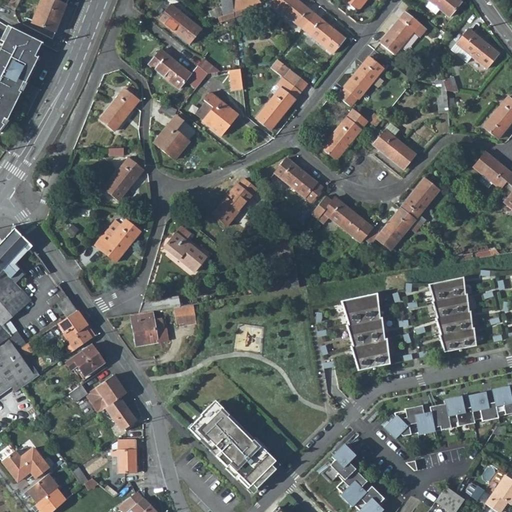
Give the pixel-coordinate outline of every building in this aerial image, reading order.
[(4,0),(0,9),(0,10),(13,17),(21,0),(4,0)] [(40,0),(33,19),(27,16),(24,22),(52,37),(67,0),(40,0)] [(219,0),(220,6),(221,15),(233,12),(232,0),(219,0)] [(240,10),(237,0),(232,0),(233,12),(240,10)] [(258,0),(237,0),(240,10),(261,4),(261,3),(258,0)] [(296,0),(276,0),(272,6),(302,29),(314,14),(296,0)] [(342,0),(356,11),(364,0),(342,0)] [(460,1),(458,0),(428,0),(430,1),(425,7),(435,14),(439,8),(449,16),(460,1)] [(198,30),(167,6),(156,21),(186,44),(198,30)] [(220,6),(198,14),(206,20),(217,17),(221,15),(220,6)] [(233,12),(221,15),(217,17),(219,22),(234,18),(233,12)] [(378,43),(394,55),(412,31),(419,37),(424,30),(403,12),(378,43)] [(332,53),(344,38),(314,14),(302,29),(332,53)] [(12,26),(6,37),(35,53),(42,42),(12,26)] [(498,53),(468,28),(456,43),(472,56),(486,67),(498,53)] [(0,126),(2,124),(0,121),(0,118),(2,115),(5,116),(20,89),(18,88),(22,81),(24,82),(37,57),(34,55),(35,53),(6,37),(0,47),(0,126)] [(472,56),(456,43),(451,49),(467,61),(472,56)] [(177,90),(185,79),(195,87),(196,86),(205,74),(195,67),(189,75),(157,51),(146,66),(177,90)] [(343,86),(344,87),(337,96),(349,106),(357,97),(358,98),(383,68),(367,56),(343,86)] [(222,71),(203,57),(195,67),(205,74),(222,71)] [(240,68),(228,70),(231,91),(242,89),(240,68)] [(300,91),(305,85),(307,83),(288,68),(281,76),(285,80),(300,91)] [(279,88),(256,118),(270,129),(300,91),(285,80),(281,76),(274,85),(279,88)] [(443,89),(457,92),(453,76),(441,80),(443,89)] [(443,89),(441,80),(433,81),(434,87),(443,89)] [(188,97),(195,102),(203,92),(196,86),(195,87),(188,97)] [(434,87),(438,113),(447,112),(446,107),(445,98),(443,89),(434,87)] [(137,100),(122,89),(98,120),(113,131),(137,100)] [(237,114),(210,93),(203,101),(212,108),(202,121),(220,135),(237,114)] [(453,97),(445,98),(446,107),(454,106),(453,97)] [(511,119),(511,102),(506,97),(481,128),(496,139),(509,123),(511,119)] [(171,116),(174,109),(160,103),(157,110),(171,116)] [(352,108),(321,147),(336,159),(367,120),(352,108)] [(375,114),(369,122),(376,128),(383,120),(375,114)] [(183,121),(175,115),(154,142),(175,159),(189,141),(175,131),(183,121)] [(399,131),(391,124),(373,146),(403,170),(415,155),(394,138),(399,131)] [(110,147),(111,155),(122,154),(122,146),(110,147)] [(506,183),(511,175),(511,174),(486,154),(474,168),(482,174),(478,179),(487,187),(492,182),(500,189),(501,189),(506,183)] [(142,170),(127,158),(104,188),(119,200),(142,170)] [(275,174),(291,186),(311,202),(322,187),(285,158),(285,159),(274,173),(275,174)] [(291,186),(275,174),(271,179),(287,191),(291,186)] [(237,185),(235,184),(211,214),(226,227),(255,189),(242,179),(237,185)] [(418,228),(423,222),(417,216),(436,193),(421,181),(396,210),(418,228)] [(511,187),(506,183),(501,189),(510,197),(511,194),(511,187)] [(319,218),(323,212),(359,242),(361,239),(372,227),(335,197),(332,201),(325,195),(312,212),(319,218)] [(474,204),(471,200),(462,206),(466,210),(474,204)] [(361,239),(368,245),(372,240),(387,252),(406,229),(413,235),(418,228),(396,210),(378,232),(372,227),(361,239)] [(120,226),(113,221),(94,246),(115,262),(139,232),(124,221),(120,226)] [(181,224),(175,232),(185,240),(191,232),(181,224)] [(15,229),(0,244),(0,393),(10,387),(14,392),(20,388),(25,385),(37,376),(38,376),(20,349),(27,345),(19,333),(12,338),(4,325),(31,300),(21,289),(30,281),(20,269),(16,272),(9,263),(29,242),(28,241),(15,229)] [(185,240),(175,232),(164,246),(195,270),(206,255),(185,240)] [(29,242),(9,263),(16,272),(20,269),(15,263),(31,246),(29,242)] [(497,247),(490,252),(493,256),(504,254),(497,247)] [(251,295),(296,288),(294,274),(249,282),(251,295)] [(438,335),(443,352),(459,349),(475,346),(473,327),(471,328),(469,310),(468,311),(466,293),(464,294),(462,277),(445,280),(427,284),(432,301),(431,301),(436,317),(434,318),(439,334),(438,335)] [(350,345),(357,370),(373,367),(389,364),(386,338),(384,338),(381,317),(379,317),(376,292),(358,296),(340,300),(347,324),(345,324),(352,345),(350,345)] [(173,307),(180,306),(177,294),(143,300),(139,313),(151,311),(154,310),(173,307)] [(76,313),(76,312),(67,298),(55,306),(65,320),(76,313)] [(180,306),(173,307),(176,326),(196,323),(193,304),(180,306)] [(130,314),(135,345),(159,342),(155,319),(153,319),(151,311),(139,313),(130,314)] [(57,325),(74,351),(90,340),(83,330),(86,327),(76,313),(65,320),(57,325)] [(159,342),(167,341),(164,318),(155,319),(159,342)] [(90,340),(94,337),(86,327),(83,330),(90,340)] [(84,377),(104,363),(91,346),(66,364),(71,371),(77,367),(84,377)] [(321,361),(322,366),(334,363),(332,358),(321,361)] [(37,376),(25,385),(28,390),(40,381),(37,376)] [(126,395),(113,376),(91,392),(87,394),(86,395),(99,414),(104,410),(105,410),(120,399),(126,395)] [(87,394),(81,386),(68,394),(74,403),(86,395),(87,394)] [(511,412),(511,399),(511,400),(508,387),(490,390),(493,403),(487,404),(484,392),(467,395),(469,408),(463,409),(460,397),(443,400),(444,403),(428,407),(429,412),(430,416),(424,417),(423,413),(421,405),(404,409),(405,410),(394,412),(395,416),(384,427),(395,438),(400,433),(402,436),(417,432),(418,434),(473,422),(473,419),(480,418),(481,421),(497,417),(497,415),(511,412)] [(105,410),(121,431),(135,421),(120,399),(105,410)] [(214,401),(208,406),(215,413),(221,408),(214,401)] [(237,478),(247,488),(251,484),(256,489),(274,470),(270,465),(274,461),(264,451),(262,453),(250,442),(252,439),(242,429),(240,430),(236,425),(237,424),(221,408),(215,413),(208,406),(199,415),(200,416),(192,424),(198,431),(194,435),(226,467),(228,465),(239,476),(237,478)] [(187,428),(194,435),(198,431),(192,424),(187,428)] [(505,426),(496,426),(491,434),(504,434),(505,426)] [(250,442),(262,453),(264,451),(266,449),(254,438),(252,439),(250,442)] [(117,440),(111,444),(112,465),(118,464),(118,473),(137,472),(136,440),(117,440)] [(359,509),(361,511),(379,511),(382,510),(377,504),(379,501),(385,496),(373,483),(364,492),(359,487),(368,478),(356,466),(362,460),(356,453),(357,452),(346,441),(334,453),(336,456),(323,469),(333,479),(339,473),(345,478),(338,484),(344,490),(342,492),(353,504),(356,502),(361,507),(359,509)] [(30,494),(36,502),(55,488),(57,487),(47,474),(50,471),(32,448),(20,458),(13,450),(1,460),(17,480),(25,474),(28,478),(32,474),(35,478),(41,473),(44,476),(22,493),(26,497),(30,494)] [(414,460),(405,462),(413,471),(416,470),(414,460)] [(270,465),(274,470),(278,466),(274,461),(270,465)] [(226,467),(237,478),(239,476),(228,465),(226,467)] [(71,472),(82,486),(83,485),(87,482),(77,468),(71,472)] [(511,499),(511,480),(504,476),(486,503),(499,511),(506,501),(510,503),(511,499)] [(83,485),(89,492),(94,488),(109,502),(115,495),(112,496),(92,478),(87,482),(83,485)] [(247,488),(251,493),(256,489),(251,484),(247,488)] [(436,501),(451,511),(455,511),(465,499),(462,497),(455,493),(446,486),(436,501)] [(483,490),(476,486),(470,496),(476,500),(483,490)] [(51,511),(65,501),(55,488),(36,502),(31,507),(34,511),(38,508),(41,511),(51,511)] [(130,509),(142,498),(136,491),(124,499),(123,500),(126,504),(130,509)] [(132,511),(155,511),(142,498),(130,509),(132,511)] [(127,511),(130,509),(126,504),(123,500),(119,505),(125,511),(127,511)] [(465,500),(459,510),(461,511),(483,511),(484,511),(465,500)] [(377,504),(382,510),(385,507),(379,501),(377,504)]
